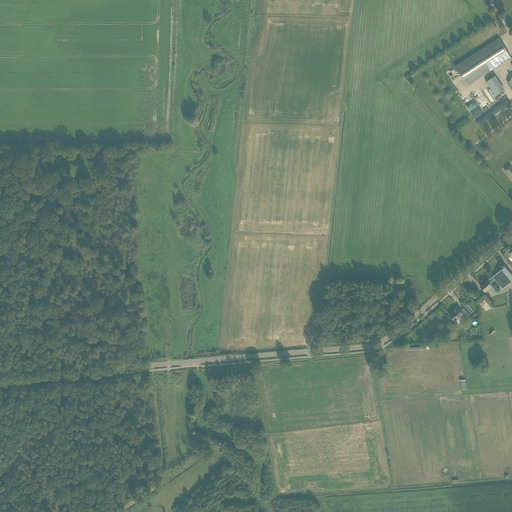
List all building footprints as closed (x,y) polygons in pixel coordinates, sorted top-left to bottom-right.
[(454,66),(467,86),(511,57),(498,38),(454,66)] [(504,91),(494,76),(486,81),(495,96),(504,91)] [(480,286),(485,292),(491,286),(490,285),(494,281),(502,290),(511,280),(511,274),(504,266),(491,277),(491,278),(487,281),(487,280),(480,286)] [(493,301),(486,293),(483,296),(490,304),(493,301)] [(484,300),(480,303),(486,311),(491,307),(484,300)] [(450,318),(452,320),(453,319),(455,321),(463,314),(457,307),(454,309),(455,310),(449,315),(451,317),(450,318)] [(462,309),(467,316),(471,313),(465,307),(462,309)]
